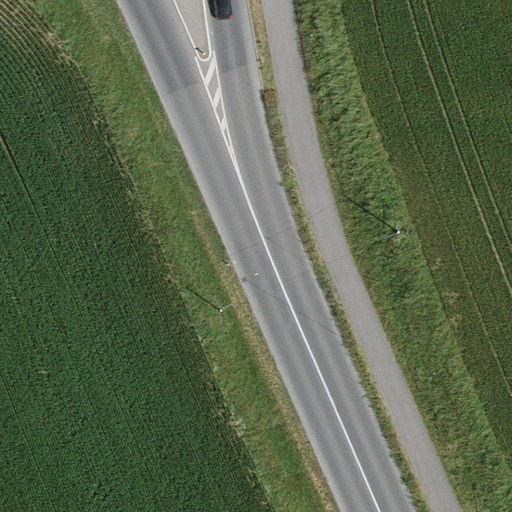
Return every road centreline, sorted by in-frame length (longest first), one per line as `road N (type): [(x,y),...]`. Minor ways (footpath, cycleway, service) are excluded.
road 1 (secondary): [(247,197),(382,511)]
road 2 (secondary): [(156,0),(247,197)]
road 3 (secondary): [(247,197),(227,0)]
